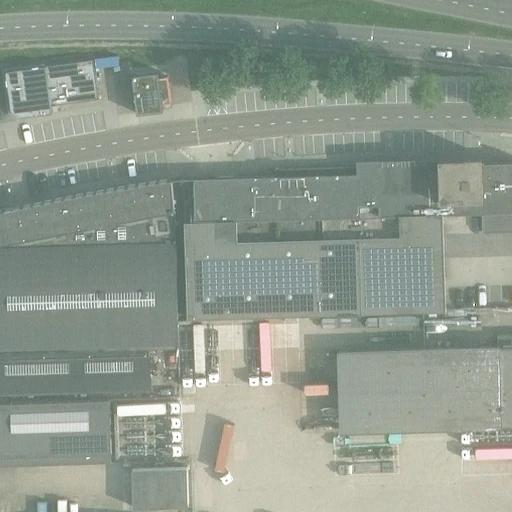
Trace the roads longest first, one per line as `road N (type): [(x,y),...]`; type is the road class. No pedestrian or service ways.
road 1 (unclassified): [(511,122),(289,124),(0,168)]
road 2 (secondary): [(0,31),(266,34),(511,57)]
